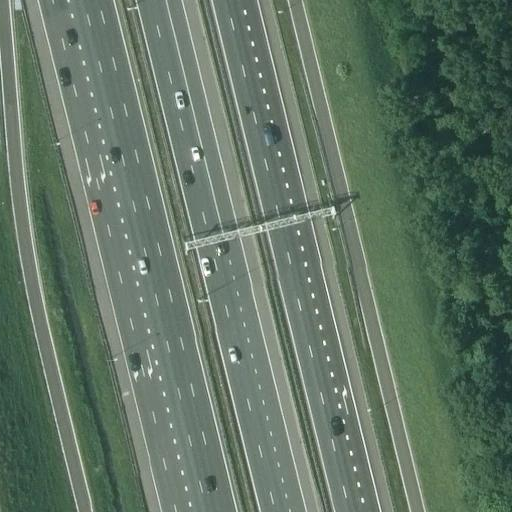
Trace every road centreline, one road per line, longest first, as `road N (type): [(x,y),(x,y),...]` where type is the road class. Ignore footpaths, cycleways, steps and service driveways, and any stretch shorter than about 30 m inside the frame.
road 1 (motorway): [(279,511),(155,0)]
road 2 (motorway): [(349,511),(225,0)]
road 3 (motorway): [(88,0),(212,511)]
